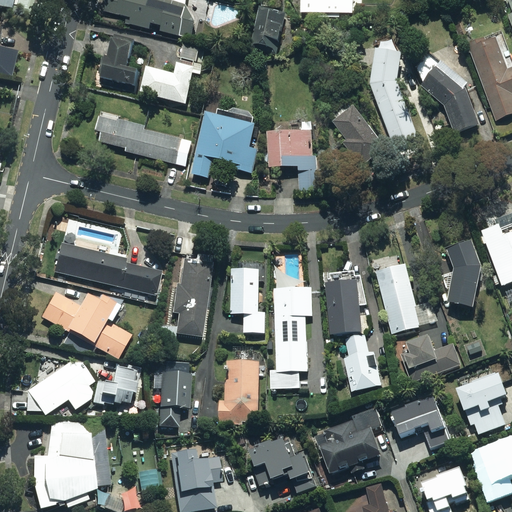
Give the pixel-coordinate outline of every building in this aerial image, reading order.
[(0,0),(0,9),(31,17),(35,0),(0,0)] [(165,27),(164,35),(194,42),(200,12),(188,9),(190,0),(108,0),(106,14),(126,19),(125,25),(153,31),(154,25),(165,27)] [(355,16),(355,0),(303,0),(303,16),(355,16)] [(290,16),(261,8),(251,43),(279,52),(290,16)] [(0,76),(13,79),(20,52),(0,47),(0,46),(4,32),(0,31),(0,76)] [(104,65),(100,80),(140,89),(143,74),(130,71),(137,42),(117,37),(111,67),(104,65)] [(511,70),(510,71),(498,40),(495,41),(494,38),(470,46),(497,121),(511,116),(511,70)] [(405,56),(379,52),(374,88),(395,148),(421,138),(400,82),(405,56)] [(196,70),(181,66),(178,77),(149,70),(143,94),(187,106),(196,70)] [(470,92),(442,69),(425,90),(446,108),(456,135),(481,126),(470,92)] [(388,149),(356,108),(335,124),(349,142),(345,146),(363,167),(367,164),(368,165),(388,149)] [(258,127),(208,115),(194,176),(211,180),(215,159),(246,167),(244,173),(254,175),(260,152),(252,150),(258,127)] [(97,134),(104,135),(101,149),(188,170),(195,144),(147,132),(148,130),(101,118),(97,134)] [(319,158),(316,158),(315,133),(271,135),(273,170),(301,169),(302,193),(334,192),(333,170),(320,171),(319,158)] [(485,235),(505,289),(511,286),(511,237),(507,239),(503,228),(485,235)] [(128,260),(61,244),(54,273),(157,297),(163,273),(127,265),(128,260)] [(475,244),(452,254),(459,271),(452,305),(478,310),(486,269),(475,244)] [(181,287),(177,286),(174,314),(178,315),(175,338),(205,342),(214,265),(184,261),(181,287)] [(423,329),(408,266),(379,273),(394,336),(423,329)] [(234,316),(246,316),(246,335),(266,336),(267,312),(260,312),(261,271),(235,271),(234,316)] [(362,283),(329,287),(336,340),(368,336),(362,283)] [(313,289),(276,291),(279,372),(272,372),(273,391),(302,390),(302,374),(310,374),(308,318),(314,318),(313,289)] [(133,337),(112,325),(121,309),(103,299),(100,304),(88,298),(82,309),(56,294),(42,318),(119,361),(133,337)] [(481,335),(458,343),(467,364),(489,356),(481,335)] [(454,345),(436,352),(431,338),(409,346),(412,353),(403,356),(413,384),(462,366),(454,345)] [(368,340),(349,344),(352,359),(347,360),(355,393),(384,387),(376,354),(371,355),(368,340)] [(94,394),(90,389),(97,384),(83,365),(73,362),(28,392),(46,419),(75,399),(81,409),(90,402),(94,394)] [(261,363),(229,363),(229,402),(222,402),(221,423),(260,424),(261,363)] [(116,388),(98,384),(94,405),(118,409),(119,404),(131,407),(137,376),(119,373),(116,388)] [(192,377),(163,375),(160,427),(180,428),(180,410),(190,410),(192,377)] [(474,383),(475,387),(461,392),(473,428),(477,426),(481,436),(509,426),(501,404),(511,400),(504,377),(499,378),(497,375),(474,383)] [(403,437),(425,429),(433,451),(453,444),(438,400),(395,415),(403,437)] [(331,447),(324,450),(334,476),(384,457),(374,431),(361,436),(356,423),(326,435),(331,447)] [(36,484),(40,511),(97,492),(89,425),(53,425),(48,458),(36,458),(36,484)] [(318,490),(307,457),(298,460),(291,442),(252,455),(263,488),(294,478),(300,496),(318,490)] [(144,462),(146,461),(147,460),(149,458),(149,457),(150,455),(150,454),(150,452),(150,450),(149,449),(148,447),(147,446),(146,445),(144,444),(143,444),(141,444),(140,444),(138,444),(136,445),(135,445),(134,446),(133,448),(132,449),(131,451),(131,452),(131,454),(131,455),(132,457),(133,458),(134,460),(135,461),(136,462),(138,462),(140,462),(141,462),(143,462),(144,462)] [(488,453),(489,456),(479,459),(493,501),(511,494),(511,491),(507,477),(511,475),(511,447),(503,451),(502,448),(488,453)] [(219,459),(199,462),(197,451),(171,455),(179,511),(204,511),(217,510),(213,485),(223,484),(219,459)] [(122,484),(123,484),(125,482),(126,482),(127,480),(127,479),(128,478),(128,477),(128,475),(127,474),(127,473),(126,472),(125,471),(124,470),(123,469),(121,469),(120,469),(119,469),(117,469),(116,470),(115,471),(114,471),(113,472),(113,474),(112,475),(112,476),(112,478),(112,479),(113,480),(114,481),(115,482),(116,483),(117,484),(118,484),(119,484),(121,484),(122,484)] [(158,471),(139,474),(143,493),(161,490),(158,471)] [(427,487),(432,504),(429,505),(431,511),(454,511),(452,505),(473,498),(465,474),(427,487)] [(390,511),(385,487),(369,490),(373,507),(365,509),(365,511),(390,511)] [(103,493),(98,505),(111,511),(122,511),(126,503),(103,493)]
